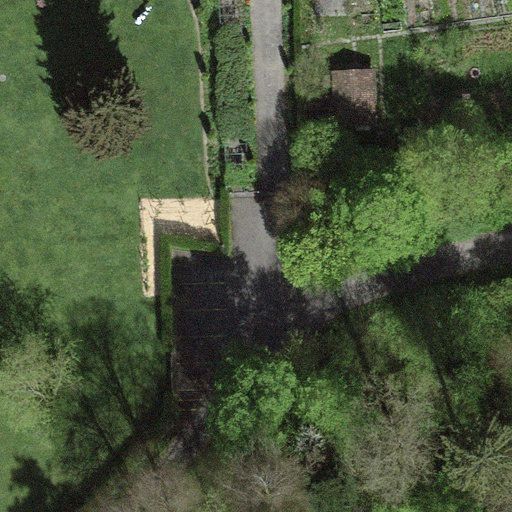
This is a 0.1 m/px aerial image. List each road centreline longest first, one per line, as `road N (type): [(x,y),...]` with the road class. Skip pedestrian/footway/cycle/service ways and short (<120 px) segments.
road 1 (track): [(120,511),(278,337),(332,303),(454,258),(511,248)]
road 2 (track): [(278,337),(263,0)]
